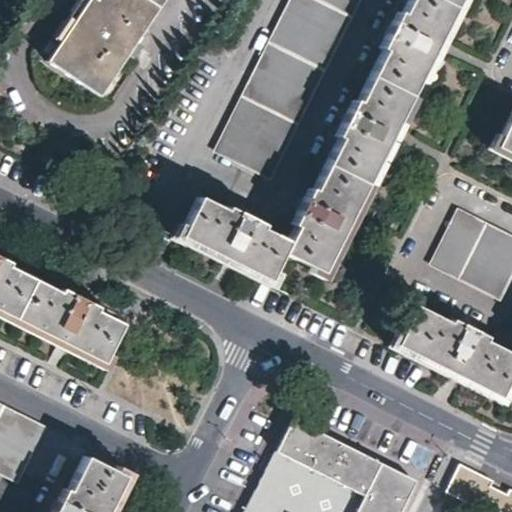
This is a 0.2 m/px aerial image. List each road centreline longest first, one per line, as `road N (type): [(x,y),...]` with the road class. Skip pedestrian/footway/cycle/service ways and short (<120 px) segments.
road 1 (residential): [(188,161),(273,194),(376,0)]
road 2 (residential): [(511,455),(262,331)]
road 3 (residential): [(189,476),(0,385)]
road 4 (residential): [(269,0),(188,161)]
road 5 (residential): [(189,476),(262,331)]
road 6 (residential): [(134,265),(0,197)]
road 7 (residential): [(262,331),(134,265)]
